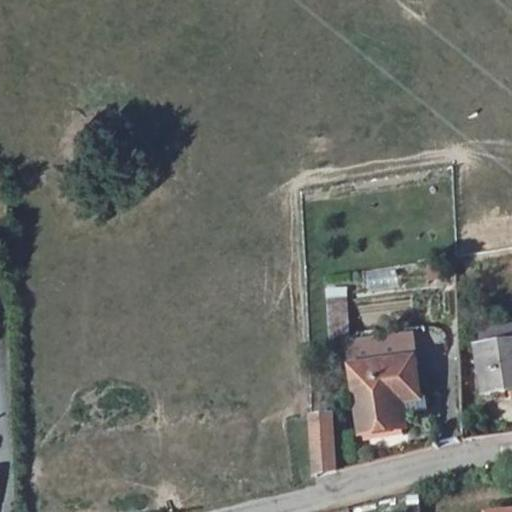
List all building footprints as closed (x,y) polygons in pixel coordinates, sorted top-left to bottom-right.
[(369,275),(370,286),(398,284),(397,273),(369,275)] [(349,288),(326,290),(329,338),(352,336),(349,288)] [(511,350),(483,353),(489,398),(511,395),(511,350)] [(418,358),(353,367),(361,428),(426,419),(418,358)] [(340,475),(341,419),(314,419),(313,475),(340,475)]
